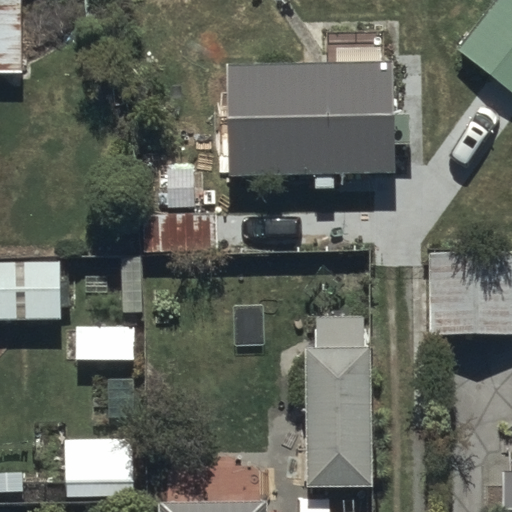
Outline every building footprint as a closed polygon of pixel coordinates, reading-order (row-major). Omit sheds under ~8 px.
[(0,0),(0,70),(21,71),(21,0),(0,0)] [(511,0),(494,0),(457,49),(511,90),(511,0)] [(396,74),(233,76),(235,187),(397,184),(396,74)] [(217,213),(195,213),(194,170),(160,171),(160,213),(142,213),(143,249),(218,249),(217,213)] [(511,249),(428,248),(427,334),(511,335),(511,249)] [(60,263),(0,262),(0,320),(60,320),(60,263)] [(365,323),(316,324),(316,359),(307,359),(310,496),(377,495),(374,355),(365,355),(365,323)] [(133,324),(75,326),(76,361),(134,360),(133,324)] [(133,440),(64,439),(64,498),(133,498),(133,440)] [(22,470),(0,470),(0,493),(23,493),(22,470)] [(511,511),(511,470),(502,471),(503,511),(511,511)] [(266,511),(266,499),(158,499),(157,511),(266,511)]
